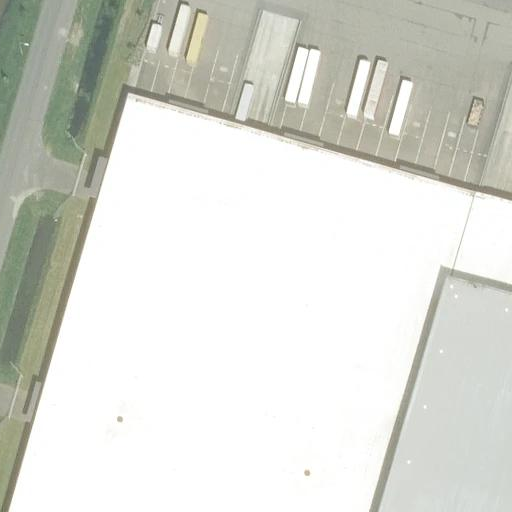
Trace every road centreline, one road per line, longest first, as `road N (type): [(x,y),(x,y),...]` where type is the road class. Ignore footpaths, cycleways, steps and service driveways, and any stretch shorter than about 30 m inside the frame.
road 1 (unclassified): [(60,0),(0,210)]
road 2 (unknown): [(386,0),(511,36)]
